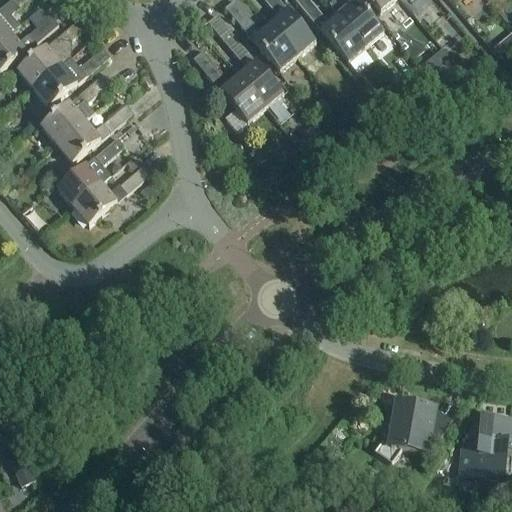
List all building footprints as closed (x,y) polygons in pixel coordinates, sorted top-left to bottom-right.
[(17,0),(0,14),(0,47),(10,39),(20,31),(11,20),(34,1),(33,0),(17,0)] [(260,0),(279,22),(270,30),(298,62),(316,47),(275,0),(260,0)] [(366,53),(339,21),(330,28),(306,0),(297,0),(294,3),(348,68),(366,53)] [(384,38),(357,5),(352,0),(336,0),(338,2),(329,9),(339,20),(366,53),(384,38)] [(399,2),(397,0),(366,0),(381,17),(399,2)] [(298,62),(270,30),(261,37),(234,5),(225,12),(280,77),(298,62)] [(247,74),(238,81),(266,114),(284,99),(217,20),(208,27),(247,74)] [(10,39),(0,47),(0,78),(58,29),(51,21),(18,48),(10,39)] [(18,76),(33,95),(62,71),(71,63),(70,62),(66,62),(67,49),(86,34),(78,25),(18,76)] [(423,66),(441,90),(463,73),(445,49),(423,66)] [(45,117),(110,62),(102,53),(81,71),(73,62),(71,63),(62,71),(33,95),(35,96),(30,100),(45,117)] [(193,64),(213,87),(222,80),(202,56),(193,64)] [(432,89),(423,79),(415,86),(424,96),(432,89)] [(41,132),(57,151),(85,127),(84,126),(95,117),(87,108),(109,90),(102,81),(41,132)] [(266,114),(238,81),(220,96),(236,115),(226,124),(236,136),(247,128),(248,129),(266,114)] [(85,127),(57,151),(73,170),(133,118),(126,109),(93,137),(85,127)] [(346,128),(340,122),(334,127),(340,133),(346,128)] [(95,163),(102,172),(125,152),(118,143),(95,163)] [(0,161),(0,177),(4,180),(11,167),(0,161)] [(266,165),(260,169),(269,183),(275,178),(266,165)] [(57,194),(73,213),(101,189),(86,170),(57,194)] [(101,189),(73,213),(89,232),(150,180),(142,172),(110,199),(101,189)] [(374,458),(392,470),(402,455),(425,460),(426,453),(433,454),(452,426),(436,414),(399,408),(396,427),(374,458)] [(511,426),(511,427),(511,424),(497,422),(497,425),(483,424),(482,437),(474,436),(473,454),(463,453),(460,486),(505,491),(506,480),(511,481),(511,470),(511,426)] [(18,448),(5,453),(21,492),(34,487),(18,448)] [(485,511),(505,511),(511,498),(511,494),(495,493),(485,511)]
